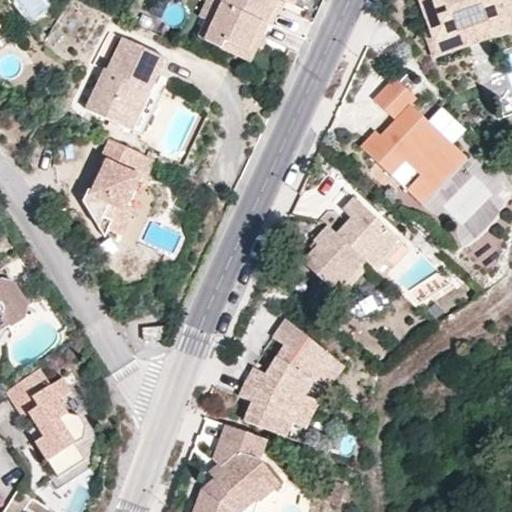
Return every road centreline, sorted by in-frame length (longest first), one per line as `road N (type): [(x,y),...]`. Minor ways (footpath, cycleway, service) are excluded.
road 1 (residential): [(169,411),(348,0)]
road 2 (residential): [(169,411),(122,367),(16,182),(0,172)]
